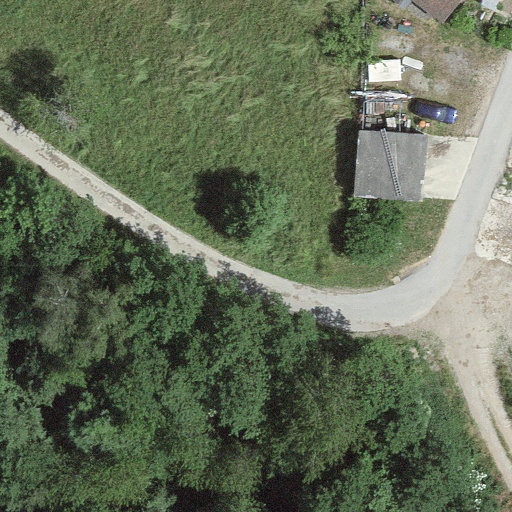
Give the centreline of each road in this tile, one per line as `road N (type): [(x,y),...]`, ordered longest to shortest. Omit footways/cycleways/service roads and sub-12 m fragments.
road 1 (track): [(0,105),(189,240),(306,297),(418,295),(471,212)]
road 2 (residential): [(511,96),(471,212)]
